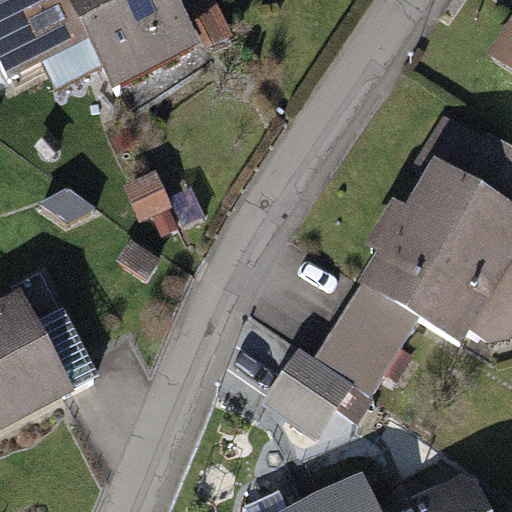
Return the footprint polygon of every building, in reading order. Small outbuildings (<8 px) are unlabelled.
[(104,45),(82,0),(0,0),(0,64),(11,89),(104,45)] [(82,0),(104,45),(125,89),(207,50),(183,0),(82,0)] [(511,156),(447,119),(413,178),(433,190),(373,294),(430,327),(481,357),(493,336),(511,339),(511,156)] [(172,175),(136,188),(150,224),(185,211),(172,175)] [(23,276),(36,302),(85,395),(113,380),(51,262),(23,276)] [(430,327),(373,294),(331,366),(365,385),(389,399),(430,327)] [(36,302),(0,320),(0,438),(85,395),(36,302)] [(331,366),(311,354),(278,412),(332,443),(365,385),(331,366)] [(389,511),(486,511),(471,476),(389,511)] [(386,511),(373,481),(302,511),(386,511)]
